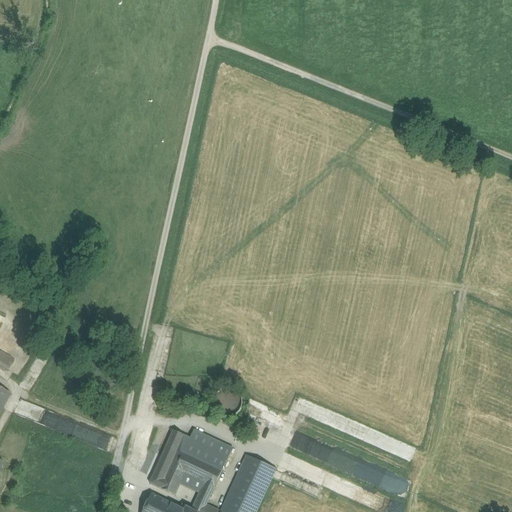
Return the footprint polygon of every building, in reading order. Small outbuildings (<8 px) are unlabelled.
[(13,359),(0,352),(0,366),(7,371),(13,359)] [(0,410),(9,394),(0,389),(0,410)] [(187,438),(182,435),(182,437),(168,465),(184,472),(203,482),(212,487),(231,448),(192,429),(187,438)] [(114,437),(89,430),(85,444),(110,451),(114,437)] [(172,432),(147,482),(157,487),(168,465),(182,437),(172,432)] [(257,511),(277,469),(248,456),(221,511),(257,511)] [(157,487),(173,495),(178,483),(184,472),(168,465),(157,487)] [(178,483),(197,492),(203,482),(184,472),(178,483)] [(190,508),(187,507),(185,510),(184,511),(216,511),(218,510),(204,503),(212,487),(203,482),(197,492),(190,508)] [(184,511),(185,510),(154,495),(153,495),(144,511),(184,511)]
